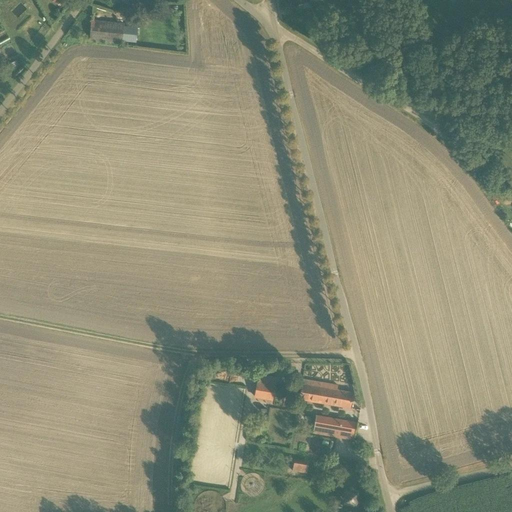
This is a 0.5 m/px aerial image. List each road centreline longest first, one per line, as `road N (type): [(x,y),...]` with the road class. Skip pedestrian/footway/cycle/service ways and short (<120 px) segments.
road 1 (unclassified): [(386,495),(273,24)]
road 2 (track): [(171,511),(188,356),(355,354)]
road 3 (unclassified): [(273,24),(394,102),(511,121)]
road 4 (track): [(188,356),(0,319)]
road 5 (unclassified): [(0,107),(81,0)]
road 6 (unclassified): [(511,463),(386,495)]
